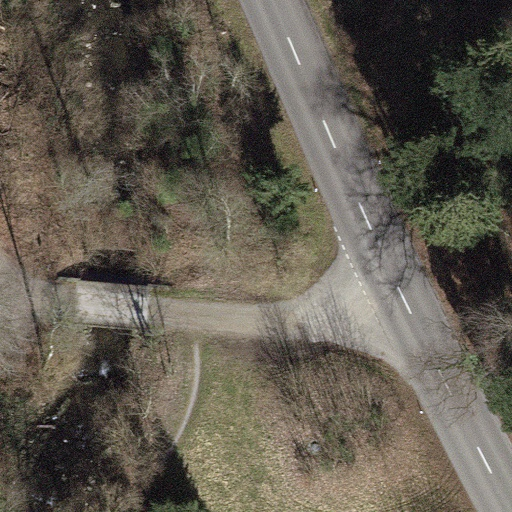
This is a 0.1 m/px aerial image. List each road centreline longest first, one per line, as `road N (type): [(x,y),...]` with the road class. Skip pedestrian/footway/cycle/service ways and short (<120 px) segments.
road 1 (tertiary): [(274,0),(402,294),(511,509)]
road 2 (track): [(0,267),(22,292),(72,306),(197,316),(302,321),(402,294)]
